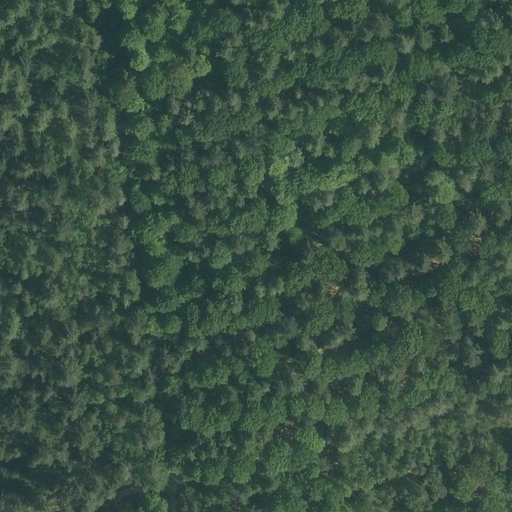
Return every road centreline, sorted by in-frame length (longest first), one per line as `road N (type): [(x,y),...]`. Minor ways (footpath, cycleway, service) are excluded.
road 1 (track): [(99,0),(175,481),(511,386)]
road 2 (track): [(49,511),(175,481),(174,511)]
